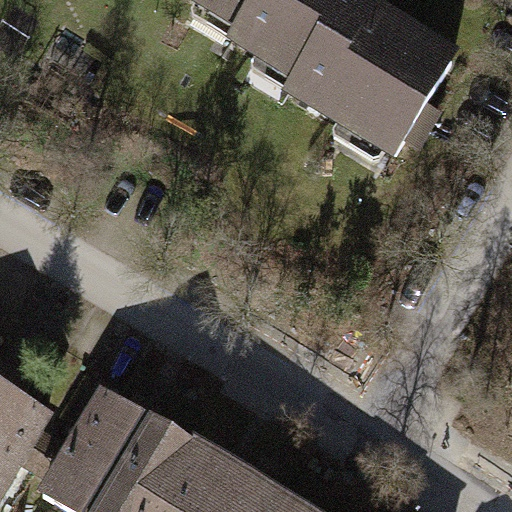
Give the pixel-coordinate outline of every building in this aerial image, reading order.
[(175,0),(245,42),(269,0),(175,0)] [(291,105),(397,167),(456,67),(374,20),(383,4),(376,0),(269,0),(245,42),(237,54),(299,91),(291,105)] [(0,511),(8,511),(58,421),(0,388),(0,511)] [(68,511),(228,511),(242,489),(121,420),(68,511)] [(281,511),(242,489),(228,511),(281,511)]
